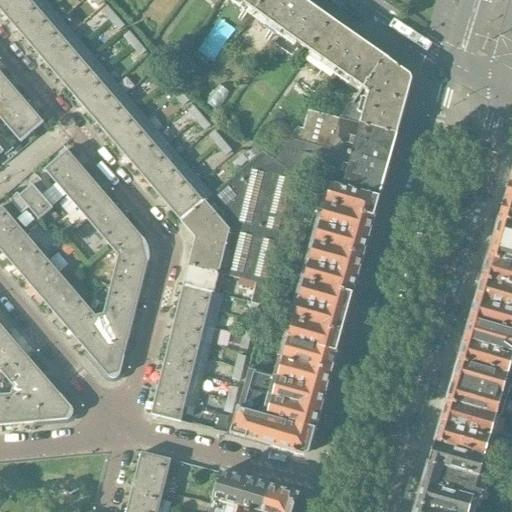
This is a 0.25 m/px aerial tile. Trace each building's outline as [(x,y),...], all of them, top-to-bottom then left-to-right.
[(8,0),(0,7),(0,12),(8,22),(33,0),(8,0)] [(42,0),(33,0),(8,22),(19,34),(50,8),(42,0)] [(261,0),(236,0),(253,12),(261,0)] [(302,0),(261,0),(253,12),(280,32),(302,0)] [(329,18),(303,0),(302,0),(280,32),(306,51),(329,18)] [(50,8),(19,34),(30,47),(60,20),(50,8)] [(114,17),(107,8),(102,12),(109,21),(114,17)] [(123,27),(114,17),(109,21),(118,32),(123,27)] [(356,38),(329,18),(306,51),(333,71),(356,38)] [(60,20),(30,47),(40,59),(71,33),(60,20)] [(71,33),(40,59),(51,71),(81,45),(71,33)] [(123,38),(131,47),(136,42),(129,33),(123,38)] [(360,90),(383,56),(356,38),(333,71),(334,72),(326,85),(340,96),(351,103),(360,90)] [(136,42),(131,47),(140,57),(145,53),(136,42)] [(81,45),(51,71),(62,84),(92,58),(81,45)] [(406,106),(412,83),(409,74),(383,56),(360,90),(365,94),(365,95),(406,106)] [(92,58),(62,84),(73,97),(103,70),(92,58)] [(158,67),(150,58),(145,63),(152,72),(158,67)] [(158,67),(152,72),(161,82),(166,78),(158,67)] [(103,70),(73,97),(84,110),(115,84),(103,70)] [(0,117),(22,99),(0,74),(0,73),(0,117)] [(179,93),(171,83),(166,88),(174,97),(179,93)] [(115,84),(84,110),(94,122),(125,95),(115,84)] [(351,103),(340,96),(338,99),(333,96),(325,107),(320,106),(315,114),(357,125),(365,95),(365,94),(360,90),(351,103)] [(179,93),(174,97),(183,107),(188,102),(179,93)] [(125,95),(94,122),(105,134),(136,108),(125,95)] [(406,106),(365,95),(357,125),(397,136),(406,106)] [(43,124),(22,99),(0,117),(0,119),(20,143),(43,124)] [(136,108),(105,134),(116,147),(146,121),(136,108)] [(201,118),(193,108),(187,113),(196,123),(201,118)] [(388,168),(397,136),(357,125),(315,114),(307,111),(288,140),(348,157),(388,168)] [(201,118),(196,123),(204,132),(209,127),(201,118)] [(146,121),(116,147),(126,159),(151,138),(157,133),(146,121)] [(151,138),(126,159),(138,172),(168,146),(157,133),(151,138)] [(222,142),(214,133),(209,138),(217,147),(222,142)] [(5,157),(13,150),(12,148),(2,136),(0,137),(0,155),(2,154),(5,157)] [(380,200),(388,168),(348,157),(288,140),(286,140),(271,161),(292,176),(302,178),(326,185),(380,200)] [(222,142),(217,147),(225,157),(230,152),(222,142)] [(17,144),(12,148),(13,150),(17,154),(22,150),(17,144)] [(168,146),(138,172),(148,184),(179,158),(168,146)] [(89,177),(67,151),(44,171),(66,197),(89,177)] [(291,217),(296,199),(297,192),(302,178),(292,176),(271,161),(259,153),(211,196),(210,195),(180,221),(195,239),(188,267),(218,275),(238,280),(271,289),(291,217)] [(246,161),(242,156),(232,165),(237,170),(246,161)] [(179,158),(148,184),(158,197),(189,170),(179,158)] [(189,170),(158,197),(169,209),(200,183),(189,170)] [(511,176),(487,262),(511,269),(511,176)] [(31,187),(20,197),(17,194),(9,201),(21,215),(28,209),(38,221),(52,209),(41,197),(48,191),(37,177),(29,184),(31,187)] [(111,202),(89,177),(66,197),(88,222),(111,202)] [(200,183),(169,209),(180,221),(210,195),(200,183)] [(380,200),(326,185),(320,205),(374,220),(380,200)] [(131,226),(111,202),(88,222),(109,246),(131,226)] [(374,220),(320,205),(315,224),(369,239),(374,220)] [(0,208),(0,251),(0,252),(23,233),(2,208),(0,208)] [(369,239),(315,224),(310,242),(364,257),(369,239)] [(143,239),(131,226),(109,246),(118,257),(147,264),(149,260),(149,257),(149,254),(148,251),(148,249),(147,246),(146,244),(144,242),(143,239)] [(23,233),(0,252),(22,278),(45,258),(23,233)] [(364,257),(310,242),(304,263),(358,277),(364,257)] [(147,264),(118,257),(114,272),(144,280),(147,264)] [(45,258),(22,278),(43,302),(66,282),(45,258)] [(511,269),(487,262),(482,281),(511,289),(511,269)] [(358,277),(304,263),(299,281),(353,296),(358,277)] [(213,294),(218,275),(188,267),(183,287),(213,294)] [(144,280),(114,272),(110,288),(140,296),(144,280)] [(266,307),(271,289),(238,280),(234,295),(252,300),(251,304),(266,307)] [(353,296),(299,281),(294,299),(348,314),(353,296)] [(511,289),(482,281),(476,302),(511,312),(511,289)] [(66,282),(43,302),(65,328),(88,308),(66,282)] [(213,294),(183,287),(179,305),(218,314),(222,297),(213,294)] [(140,296),(110,288),(106,304),(136,311),(140,296)] [(348,314),(294,299),(289,320),(342,335),(348,314)] [(511,312),(476,302),(470,323),(511,334),(511,312)] [(136,311),(106,304),(104,315),(107,321),(132,327),(136,311)] [(248,317),(254,318),(258,306),(251,304),(248,317)] [(218,314),(179,305),(175,322),(214,331),(218,314)] [(88,308),(65,328),(77,342),(96,326),(96,317),(88,308)] [(105,337),(86,353),(107,377),(111,374),(116,372),(120,374),(132,327),(107,321),(104,315),(100,316),(105,337)] [(96,326),(77,342),(86,353),(105,337),(100,316),(96,317),(96,326)] [(342,335),(289,320),(283,339),(337,353),(342,335)] [(214,331),(175,322),(171,337),(210,347),(214,331)] [(511,334),(470,323),(464,343),(511,356),(511,334)] [(246,325),(243,338),(249,339),(253,326),(246,325)] [(29,359),(7,334),(0,340),(0,372),(6,379),(29,359)] [(210,347),(171,337),(167,353),(206,362),(210,347)] [(249,339),(243,338),(240,349),(246,351),(249,339)] [(337,353),(283,339),(278,358),(331,373),(337,353)] [(511,362),(511,356),(464,343),(458,363),(508,377),(511,362)] [(206,362),(167,353),(163,368),(202,378),(206,362)] [(238,356),(235,370),(241,371),(245,358),(238,356)] [(331,373),(278,358),(273,378),(326,393),(331,373)] [(29,359),(6,379),(14,388),(19,389),(39,372),(29,359)] [(508,377),(458,363),(452,384),(502,398),(508,377)] [(202,378),(163,368),(159,385),(198,395),(202,378)] [(241,371),(235,370),(232,381),(239,383),(241,371)] [(262,416),(268,397),(273,378),(248,371),(238,409),(262,416)] [(50,383),(39,372),(19,389),(14,388),(12,392),(31,400),(50,383)] [(326,393),(273,378),(268,397),(321,411),(326,393)] [(71,408),(50,383),(31,400),(12,392),(11,395),(16,402),(18,425),(66,421),(65,416),(67,411),(71,408)] [(502,398),(452,384),(446,404),(496,418),(502,398)] [(198,395),(159,385),(155,400),(184,407),(188,408),(194,410),(198,395)] [(230,388),(227,402),(233,403),(237,390),(230,388)] [(11,395),(0,396),(0,414),(1,427),(18,425),(16,402),(11,395)] [(315,430),(321,411),(268,397),(262,416),(266,417),(315,430)] [(184,407),(155,400),(151,416),(180,423),(184,407)] [(233,403),(227,402),(224,413),(231,414),(233,403)] [(496,418),(446,404),(440,425),(490,439),(496,418)] [(194,410),(188,408),(186,416),(192,417),(194,410)] [(259,443),(266,417),(262,416),(238,409),(231,435),(259,443)] [(309,452),(315,430),(266,417),(259,443),(303,456),(309,452)] [(511,464),(511,445),(490,439),(440,425),(434,445),(492,462),(511,468),(511,464)] [(490,470),(492,462),(434,445),(428,465),(478,480),(482,468),(490,470)] [(141,454),(133,486),(162,494),(171,461),(141,454)] [(475,492),(478,480),(428,465),(422,486),(481,503),(483,494),(475,492)] [(247,481),(220,473),(212,501),(239,509),(247,481)] [(292,494),(247,481),(239,509),(250,511),(293,511),(296,501),(292,494)] [(162,494),(133,486),(129,502),(167,511),(168,511),(170,504),(164,503),(162,510),(159,509),(162,494)] [(481,503),(422,486),(417,505),(439,511),(469,511),(471,507),(478,509),(481,503)] [(250,511),(239,509),(212,501),(208,511),(250,511)] [(167,511),(129,502),(126,511),(167,511)]
